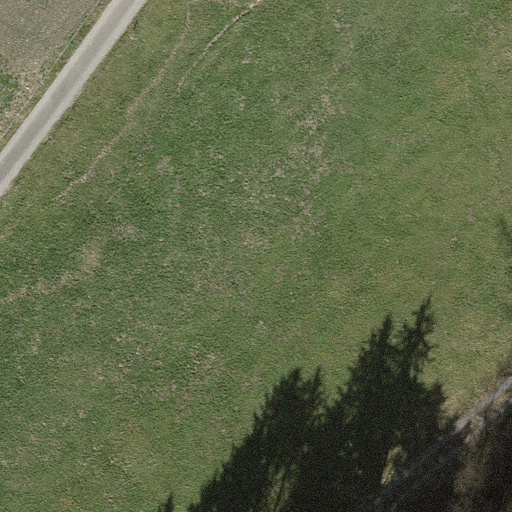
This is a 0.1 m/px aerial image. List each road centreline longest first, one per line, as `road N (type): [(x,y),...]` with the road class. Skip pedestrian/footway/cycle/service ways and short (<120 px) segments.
road 1 (track): [(0,173),(124,0)]
road 2 (track): [(368,511),(511,388)]
